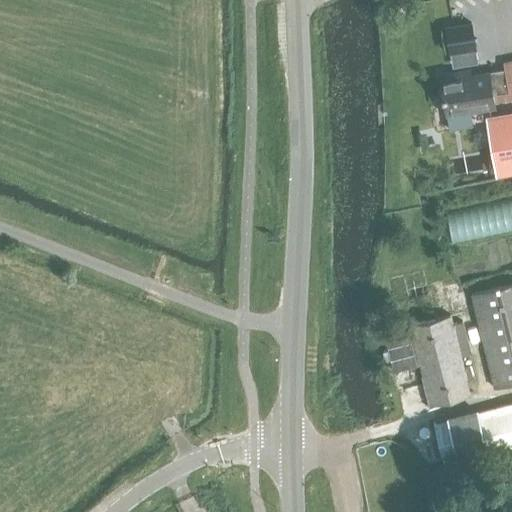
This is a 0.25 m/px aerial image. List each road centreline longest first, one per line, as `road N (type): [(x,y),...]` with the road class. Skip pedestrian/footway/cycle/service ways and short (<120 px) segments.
road 1 (tertiary): [(290,327),(301,215),(297,0)]
road 2 (unclassified): [(115,511),(183,464),(290,444)]
road 3 (unknown): [(333,453),(511,398)]
